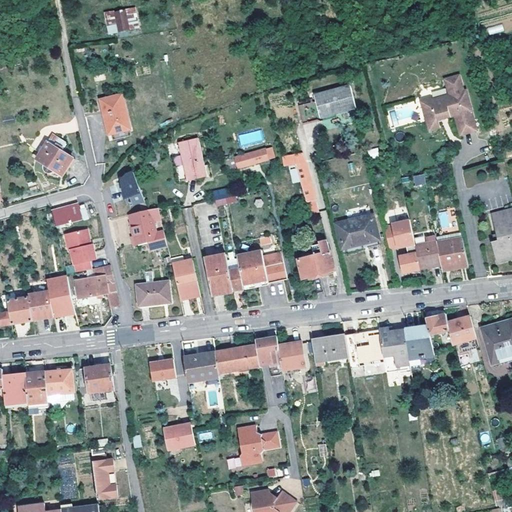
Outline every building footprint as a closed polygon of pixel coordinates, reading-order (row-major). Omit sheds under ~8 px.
[(106,32),(139,30),(137,8),(105,11),(106,32)] [(462,90),(457,74),(442,79),(445,87),(449,86),(451,93),(430,99),(430,98),(419,101),(428,131),(439,127),(437,120),(453,115),(459,135),(476,130),(470,110),(471,110),(464,89),(462,90)] [(350,86),(315,95),(320,116),(355,107),(350,86)] [(120,95),(100,100),(106,123),(108,123),(111,134),(129,129),(120,95)] [(207,177),(198,139),(179,143),(184,165),(177,167),(180,182),(207,177)] [(56,145),(48,140),(37,157),(45,163),(44,164),(44,165),(43,166),(43,167),(44,169),(44,170),(45,171),(46,172),(47,173),(48,173),(49,173),(50,174),(51,174),(53,173),(54,173),(55,172),(56,171),(62,175),(73,157),(61,149),(63,146),(58,143),(56,145)] [(384,145),(376,147),(379,158),(393,153),(391,143),(384,145)] [(266,149),(236,157),(239,168),(269,160),(266,149)] [(302,181),(307,202),(316,200),(306,161),(297,163),(302,181)] [(295,182),(302,181),(297,163),(291,165),(295,182)] [(132,210),(148,205),(134,172),(128,175),(127,184),(132,201),(130,202),(132,210)] [(423,175),(414,177),(416,184),(424,182),(423,175)] [(236,187),(213,190),(215,206),(238,202),(236,187)] [(333,213),(339,237),(364,230),(376,227),(370,204),(333,213)] [(52,212),(56,228),(83,220),(79,206),(52,212)] [(498,264),(499,264),(511,260),(511,209),(491,215),(499,242),(492,243),(498,264)] [(439,212),(440,227),(449,226),(447,211),(439,212)] [(156,225),(163,223),(160,212),(151,213),(130,218),(132,227),(131,227),(134,243),(135,246),(141,245),(141,249),(148,247),(150,254),(169,250),(166,236),(158,238),(156,225)] [(408,255),(398,257),(402,274),(420,271),(415,247),(407,213),(389,217),(391,226),(383,227),(389,250),(406,247),(408,255)] [(377,233),(376,227),(364,230),(366,235),(377,233)] [(73,250),(76,265),(77,265),(79,273),(92,270),(93,270),(91,261),(98,260),(94,244),(91,245),(90,241),(92,240),(89,229),(67,234),(71,250),(73,250)] [(435,233),(422,236),(424,245),(437,242),(436,238),(435,233)] [(468,266),(460,233),(451,235),(452,240),(437,242),(441,264),(442,266),(443,271),(468,266)] [(260,246),(272,243),(271,236),(259,238),(260,246)] [(424,245),(415,247),(420,271),(431,268),(430,266),(441,264),(437,242),(424,245)] [(329,250),(314,254),(320,276),(329,274),(328,270),(334,269),(330,250),(329,250)] [(262,251),(238,255),(239,259),(243,285),(268,280),(269,285),(288,281),(283,262),(265,266),(262,251)] [(320,276),(314,254),(297,259),(302,277),(309,276),(309,279),(320,276)] [(226,255),(205,259),(212,295),(233,291),(228,262),(226,255)] [(171,259),(173,266),(180,297),(200,293),(194,261),(185,263),(183,256),(171,259)] [(239,259),(228,262),(233,291),(244,289),(243,285),(239,259)] [(104,267),(111,309),(120,307),(110,266),(104,267)] [(106,291),(111,309),(104,267),(93,270),(92,270),(92,273),(94,272),(95,276),(72,281),(76,298),(95,294),(96,298),(102,296),(101,292),(106,291)] [(147,274),(148,285),(155,284),(154,273),(147,274)] [(269,285),(268,280),(243,285),(244,289),(245,290),(269,285)] [(169,283),(155,284),(148,285),(137,286),(139,306),(171,303),(169,283)] [(50,292),(55,318),(77,312),(70,284),(49,288),(50,292)] [(29,298),(34,321),(55,318),(50,292),(28,296),(29,298)] [(180,297),(181,302),(201,297),(200,293),(180,297)] [(29,298),(9,302),(11,314),(13,326),(34,321),(29,298)] [(2,328),(13,326),(11,314),(0,316),(2,328)] [(428,326),(430,334),(450,331),(448,323),(446,315),(427,319),(428,326)] [(450,331),(453,345),(476,338),(470,316),(448,323),(450,331)] [(482,328),(492,361),(511,355),(511,323),(499,327),(498,324),(482,328)] [(428,326),(405,331),(410,369),(410,370),(423,368),(421,358),(435,355),(434,351),(430,334),(428,326)] [(391,328),(379,330),(385,363),(386,372),(410,369),(405,331),(392,333),(391,328)] [(385,363),(379,330),(352,334),(355,357),(362,356),(373,354),(374,365),(385,363)] [(315,363),(349,358),(345,335),(312,341),(315,363)] [(276,336),(264,338),(269,364),(271,376),(283,374),(282,370),(280,361),(278,345),(276,336)] [(264,338),(255,340),(256,345),(260,365),(269,364),(264,338)] [(301,342),(278,345),(280,361),(282,370),(306,367),(301,342)] [(218,372),(260,365),(256,345),(214,352),(218,372)] [(189,387),(220,382),(218,372),(214,352),(183,356),(189,387)] [(373,354),(362,356),(365,375),(386,372),(385,363),(374,365),(373,354)] [(436,365),(435,355),(421,358),(423,368),(436,365)] [(173,358),(150,363),(153,381),(176,377),(173,358)] [(110,365),(79,370),(80,388),(89,387),(90,393),(114,390),(110,365)] [(45,373),(48,397),(75,393),(72,370),(45,373)] [(48,397),(45,373),(26,375),(28,404),(28,406),(49,403),(49,402),(48,397)] [(4,404),(28,404),(26,375),(3,377),(3,388),(3,399),(4,404)] [(75,399),(75,393),(48,397),(49,402),(75,399)] [(49,403),(28,406),(29,412),(50,410),(49,403)] [(164,429),(168,450),(196,445),(193,428),(192,425),(183,427),(182,425),(164,429)] [(257,426),(239,429),(240,437),(244,440),(241,443),(242,450),(246,453),(242,460),(252,466),(255,461),(263,460),(261,451),(281,448),(279,432),(262,434),(258,433),(257,426)] [(220,430),(212,431),(213,440),(221,440),(220,430)] [(199,433),(200,440),(213,439),(212,432),(199,433)] [(133,437),(135,448),(142,446),(140,435),(133,437)] [(104,447),(92,449),(93,456),(106,454),(104,447)] [(93,456),(94,462),(108,460),(107,454),(106,454),(93,456)] [(94,462),(98,500),(118,497),(117,484),(111,485),(109,472),(116,471),(114,459),(108,460),(94,462)] [(288,468),(267,469),(267,476),(288,475),(288,468)] [(270,491),(252,493),(254,511),(290,511),(297,503),(282,492),(278,497),(277,498),(274,496),(272,499),(270,498),(271,497),(270,492),(270,491)] [(62,511),(62,510),(62,508),(45,510),(45,503),(21,505),(22,511),(62,511)]
